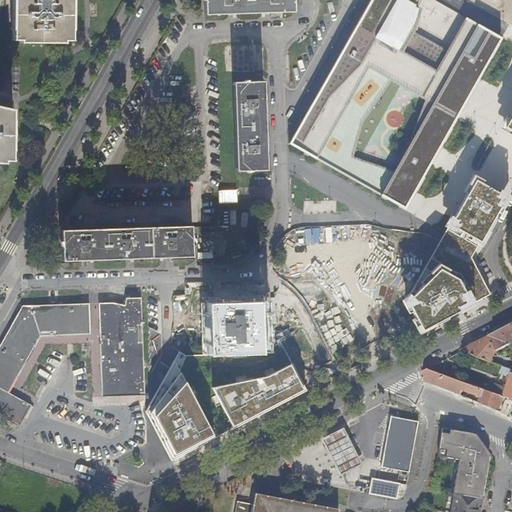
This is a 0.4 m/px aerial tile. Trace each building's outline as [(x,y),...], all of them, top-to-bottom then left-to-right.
[(22,41),(64,42),(65,39),(71,39),(71,25),(70,24),(69,0),(14,0),(16,0),(16,29),(14,29),(14,39),(22,39),(22,41)] [(200,0),(201,15),(232,14),(268,13),(289,12),(288,0),(200,0)] [(447,51),(414,32),(421,9),(414,6),(417,0),(370,0),(289,145),(405,210),(502,38),(466,19),(447,51)] [(233,83),(236,158),(236,172),(266,171),(265,141),(264,106),(263,82),(233,83)] [(0,161),(4,162),(5,160),(12,160),(12,147),(11,147),(11,121),(12,121),(12,109),(0,105),(0,161)] [(505,197),(474,180),(407,301),(422,330),(490,294),(471,257),(505,197)] [(220,192),(220,203),(237,203),(237,192),(220,192)] [(191,227),(89,230),(62,231),(63,261),(86,260),(129,259),(165,258),(192,257),(191,227)] [(288,275),(419,273),(418,241),(287,244),(288,275)] [(100,334),(101,361),(103,397),(145,396),(141,299),(126,299),(125,306),(113,304),(23,306),(0,347),(0,414),(20,426),(31,406),(8,393),(9,391),(40,336),(63,335),(100,334)] [(259,302),(242,302),(232,303),(208,303),(209,354),(261,353),(259,302)] [(511,325),(484,339),(461,351),(491,363),(496,352),(511,343),(511,325)] [(95,340),(97,398),(103,397),(101,361),(100,334),(63,335),(40,336),(9,391),(8,393),(31,406),(34,401),(16,391),(43,342),(95,340)] [(151,401),(169,458),(310,392),(285,339),(261,353),(209,354),(186,354),(175,349),(151,401)] [(428,369),(454,379),(457,370),(439,363),(428,369)] [(508,399),(511,400),(511,370),(502,367),(501,371),(501,377),(505,378),(509,380),(506,389),(502,388),(497,386),(495,389),(493,394),(504,398),(508,399)] [(504,398),(493,394),(488,391),(485,390),(454,379),(428,369),(422,373),(422,381),(438,387),(439,387),(461,395),(463,391),(482,398),(480,402),(500,410),(504,398)] [(511,400),(508,399),(501,413),(510,416),(511,411),(511,400)] [(409,471),(410,471),(419,421),(391,416),(389,429),(392,429),(387,453),(384,453),(382,466),(401,470),(400,473),(406,474),(406,471),(409,471)] [(344,427),(322,438),(341,474),(363,463),(344,427)] [(475,434),(442,428),(438,455),(459,458),(453,493),(454,494),(451,511),(479,511),(478,510),(479,505),(480,505),(489,454),(483,446),(480,448),(477,444),(481,442),(475,434)] [(407,484),(409,471),(406,471),(406,474),(400,473),(398,483),(407,484)] [(399,485),(372,479),(369,494),(397,500),(399,485)] [(255,493),(253,504),(251,511),(338,511),(339,509),(255,493)] [(251,511),(253,504),(237,501),(234,511),(251,511)]
